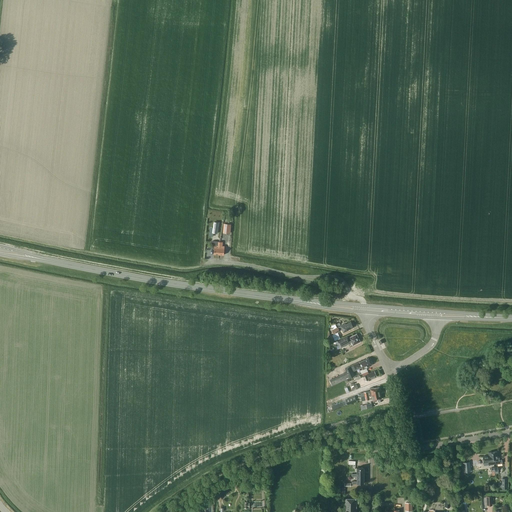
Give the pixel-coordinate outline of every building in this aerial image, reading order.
[(230,233),(231,224),(224,223),(223,233),(230,233)] [(214,255),(219,255),(220,242),(217,242),(212,242),(212,248),(215,248),(214,250),(214,255)] [(348,329),(353,327),(351,322),(346,324),(345,324),(331,330),(333,334),(342,329),(344,332),(348,330),(348,329)] [(356,334),(348,338),(348,336),(334,343),(335,344),(336,344),(338,349),(351,342),(353,345),(360,342),(356,334)] [(355,375),(352,370),(360,366),(359,365),(361,365),(363,369),(366,368),(366,367),(371,365),(368,358),(345,368),(347,372),(329,380),(332,385),(355,375)] [(371,378),(376,376),(374,371),(363,375),(365,381),(368,379),(369,381),(371,379),(371,378)] [(374,388),(373,387),(370,388),(371,391),(364,392),(360,393),(361,397),(362,396),(365,396),(380,393),(379,387),(374,388)] [(381,399),(380,393),(365,396),(362,396),(363,400),(372,398),(373,401),(376,401),(376,400),(381,399)] [(345,400),(347,404),(356,401),(354,396),(345,400)] [(344,401),(330,405),(332,411),(345,406),(344,401)] [(494,464),(492,451),(488,452),(488,455),(482,456),(483,462),(488,462),(488,465),(493,464),(494,464)] [(496,451),(492,451),(494,464),(502,463),(502,460),(499,460),(499,456),(497,456),(496,451)] [(351,476),(356,476),(356,475),(362,475),(362,467),(356,467),(356,473),(351,473),(351,476)] [(363,483),(362,475),(356,475),(356,476),(356,481),(351,481),(351,484),(356,484),(356,483),(363,483)] [(354,511),(355,511),(357,511),(357,499),(344,499),(344,506),(346,506),(345,511),(354,511)]
